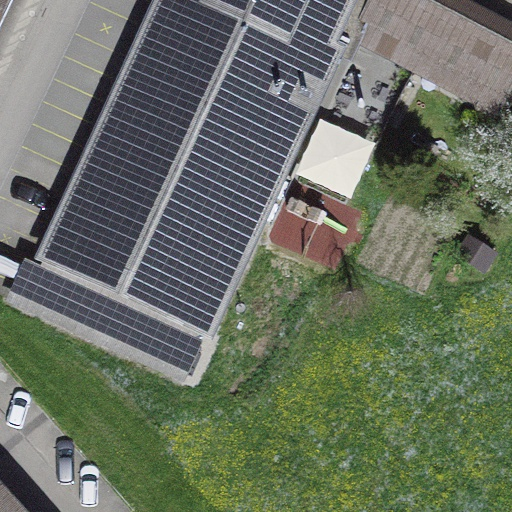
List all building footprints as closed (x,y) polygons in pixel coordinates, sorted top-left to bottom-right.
[(0,0),(0,28),(13,0),(0,0)] [(205,329),(332,54),(323,50),(345,0),(166,0),(49,258),(205,329)] [(511,37),(440,0),(379,0),(364,29),(498,99),(511,71),(511,37)] [(350,53),(322,108),(378,136),(405,81),(350,53)] [(197,345),(42,274),(27,307),(182,378),(197,345)]
